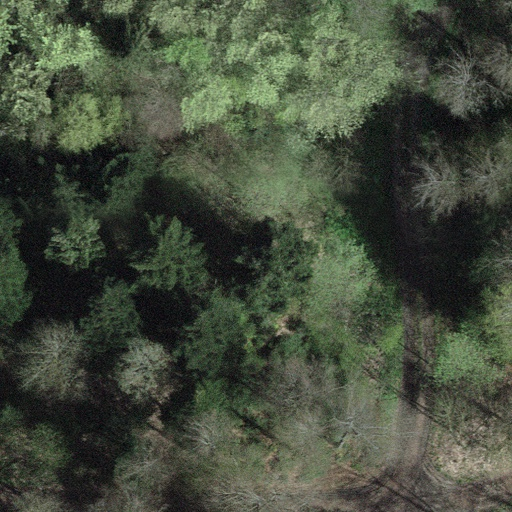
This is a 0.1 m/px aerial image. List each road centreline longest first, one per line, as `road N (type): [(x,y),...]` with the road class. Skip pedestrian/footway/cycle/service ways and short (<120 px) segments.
road 1 (track): [(0,501),(389,511),(418,402),(421,324),(404,112),(434,0)]
road 2 (track): [(389,511),(511,477)]
